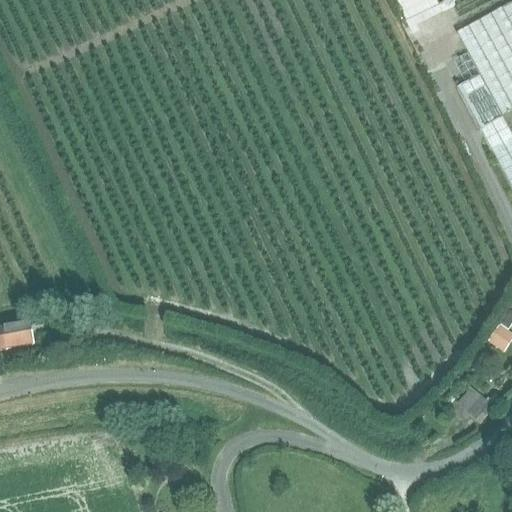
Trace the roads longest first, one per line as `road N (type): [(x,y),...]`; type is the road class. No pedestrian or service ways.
road 1 (unclassified): [(0,394),(90,378),(198,383),(291,416),(364,460),(405,473),(451,465),(511,421)]
road 2 (track): [(62,330),(237,372),(282,397),(291,416)]
